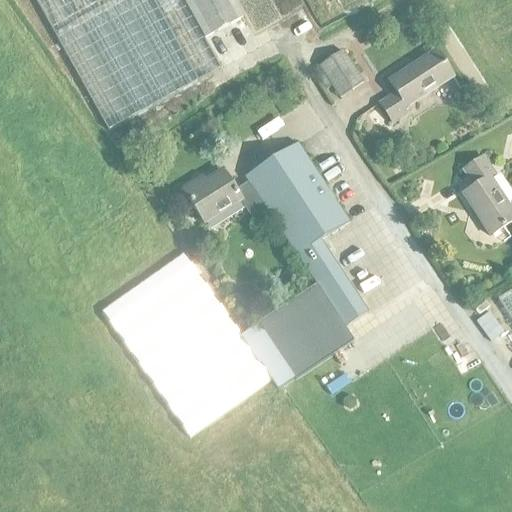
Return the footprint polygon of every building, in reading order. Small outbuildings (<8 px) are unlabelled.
[(204,38),(240,17),(242,17),(232,0),(34,0),(108,132),(219,69),(204,38)] [(341,51),(318,67),(339,99),(362,83),(341,51)] [(435,51),(387,82),(395,94),(378,104),(391,125),(409,113),(407,107),(452,78),(435,51)] [(342,329),(343,329),(367,314),(320,242),(349,224),(297,146),(244,179),(247,183),(267,213),(317,286),(239,335),(277,390),(352,344),(342,329)] [(472,187),(463,194),(489,236),(511,220),(511,212),(493,182),(496,180),(483,159),(463,172),(472,187)] [(267,213),(247,183),(234,192),(221,172),(203,183),(201,179),(181,192),(202,224),(238,201),(252,222),(267,213)] [(182,256),(100,313),(189,440),(271,382),(182,256)] [(511,289),(497,300),(511,322),(511,289)]
